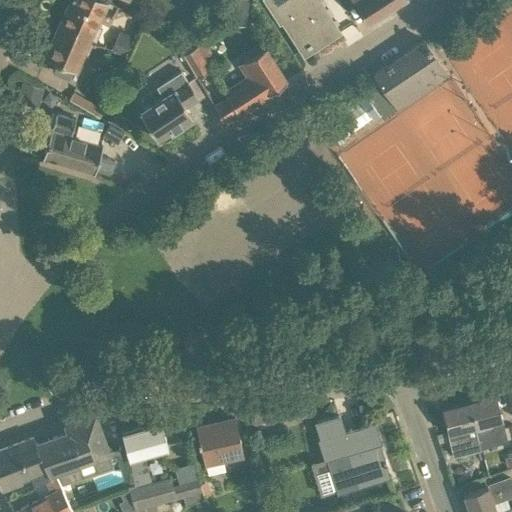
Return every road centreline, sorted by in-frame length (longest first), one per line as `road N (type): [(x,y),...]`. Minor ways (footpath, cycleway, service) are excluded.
road 1 (unclassified): [(24,300),(96,228),(159,182),(445,0)]
road 2 (residential): [(0,432),(127,393),(397,374)]
road 3 (residential): [(24,300),(9,277),(0,153)]
road 4 (residential): [(445,511),(397,374)]
